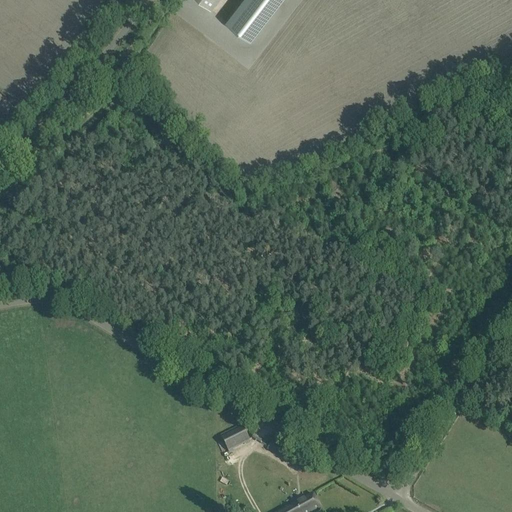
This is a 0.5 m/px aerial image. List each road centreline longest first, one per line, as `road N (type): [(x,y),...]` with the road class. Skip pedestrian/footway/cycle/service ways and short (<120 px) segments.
road 1 (unclassified): [(392,498),(67,303),(0,306)]
road 2 (unclassified): [(0,171),(154,0)]
road 3 (unclassified): [(392,498),(511,335)]
road 4 (unknown): [(173,0),(217,35),(252,48),(298,0)]
